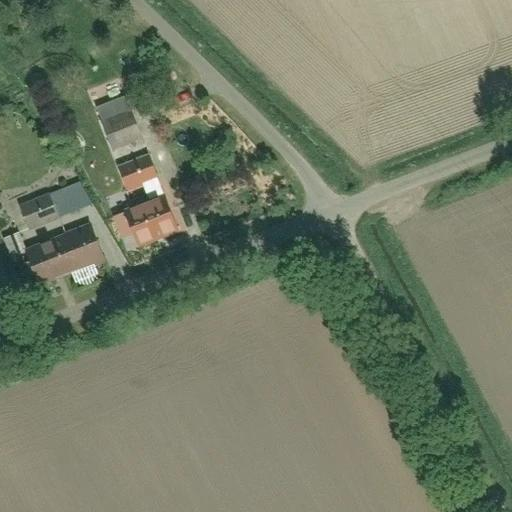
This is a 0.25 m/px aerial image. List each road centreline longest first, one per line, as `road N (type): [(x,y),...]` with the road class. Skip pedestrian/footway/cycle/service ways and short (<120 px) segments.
road 1 (residential): [(328,212),(0,341)]
road 2 (unclassified): [(493,511),(328,212)]
road 3 (unclassified): [(328,212),(113,0)]
road 4 (residential): [(511,142),(328,212)]
